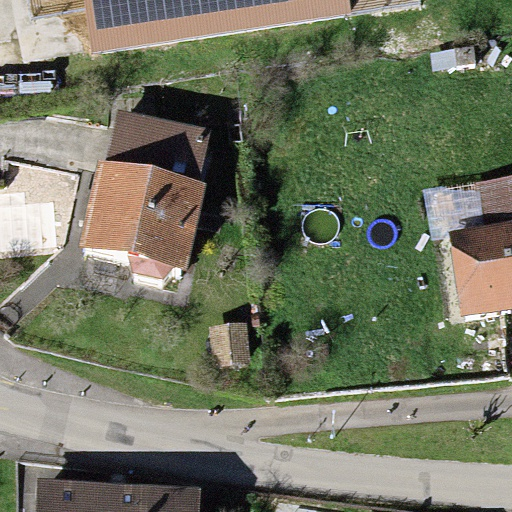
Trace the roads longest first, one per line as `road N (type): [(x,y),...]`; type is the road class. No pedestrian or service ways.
road 1 (residential): [(511,486),(317,466),(123,433)]
road 2 (residential): [(123,433),(511,403)]
road 3 (residential): [(123,433),(0,413)]
